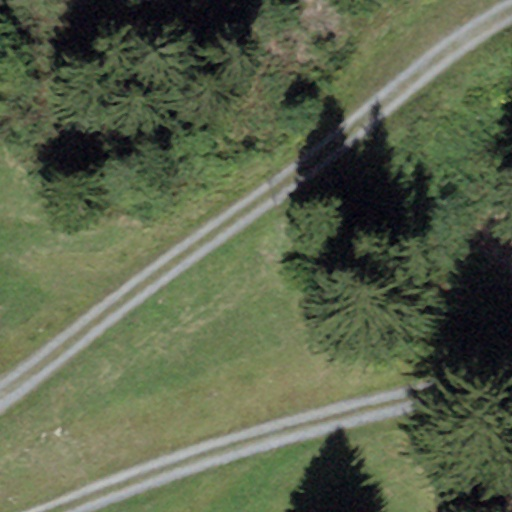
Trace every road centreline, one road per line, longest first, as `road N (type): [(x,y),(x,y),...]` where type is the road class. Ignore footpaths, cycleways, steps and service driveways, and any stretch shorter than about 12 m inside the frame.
road 1 (track): [(511,38),(412,90),(0,399)]
road 2 (track): [(87,511),(218,462),(511,390)]
